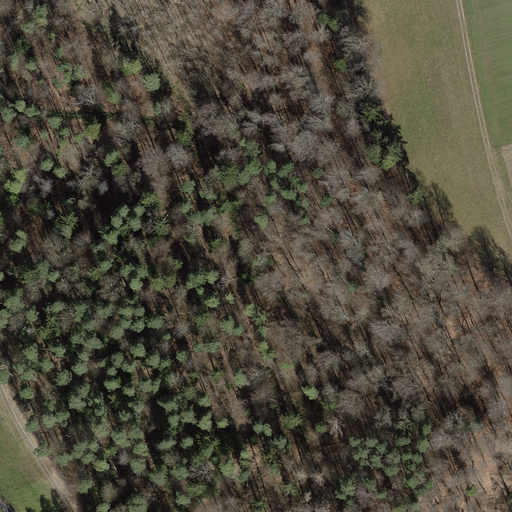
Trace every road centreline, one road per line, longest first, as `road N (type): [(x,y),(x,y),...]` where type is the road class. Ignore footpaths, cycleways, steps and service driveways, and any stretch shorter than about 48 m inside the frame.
road 1 (track): [(461,0),(511,218)]
road 2 (track): [(0,88),(29,107),(62,114),(174,123)]
road 3 (track): [(70,511),(0,378)]
